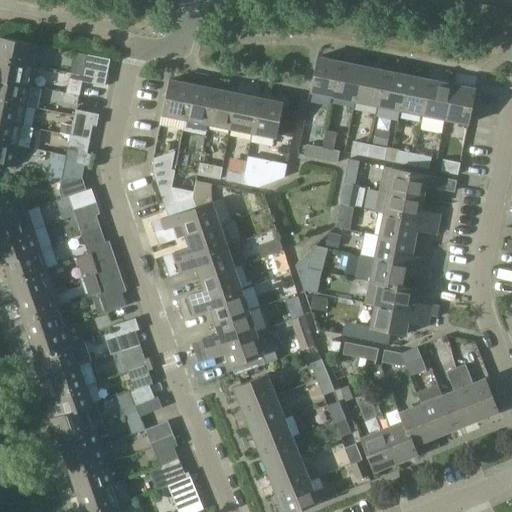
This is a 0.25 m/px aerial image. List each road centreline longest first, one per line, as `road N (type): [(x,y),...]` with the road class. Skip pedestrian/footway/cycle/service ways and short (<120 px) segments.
road 1 (residential): [(229,511),(170,361),(112,175),(134,59),(185,35)]
road 2 (residential): [(511,383),(484,310),(481,268),(511,131)]
